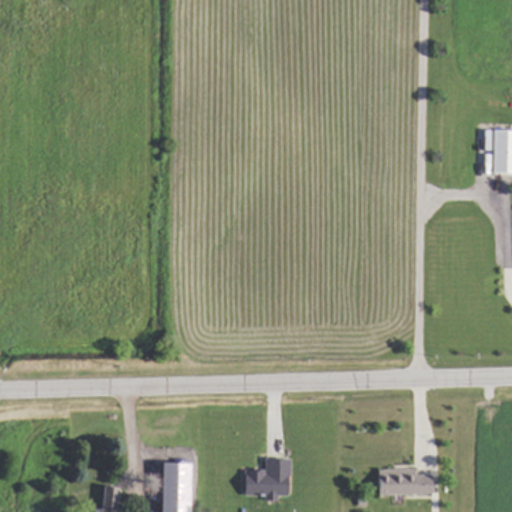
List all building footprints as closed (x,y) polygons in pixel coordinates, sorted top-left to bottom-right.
[(488,172),(511,172),(511,129),(489,129),(488,172)] [(501,181),(485,181),(485,202),(500,202),(501,181)] [(284,459),(259,458),(259,470),(238,469),(237,494),(259,495),(259,500),(271,500),(271,495),(283,495),(284,459)] [(185,511),(186,463),(152,463),(151,511),(185,511)] [(372,495),(428,494),(427,475),(409,476),(409,468),(371,469),(372,495)]
